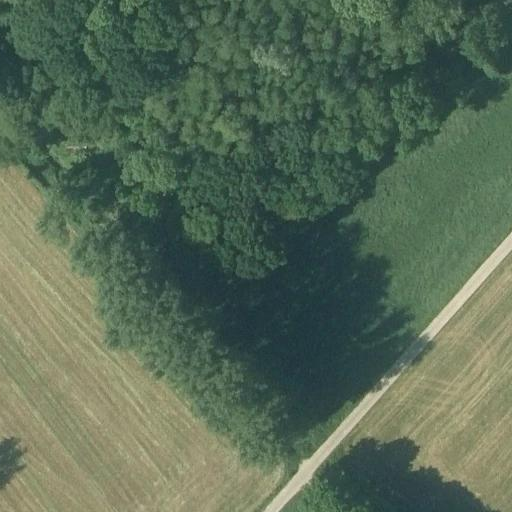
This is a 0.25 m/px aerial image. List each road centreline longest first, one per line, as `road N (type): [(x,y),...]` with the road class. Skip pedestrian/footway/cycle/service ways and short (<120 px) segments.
road 1 (track): [(294,486),(0,167)]
road 2 (track): [(511,240),(272,511)]
